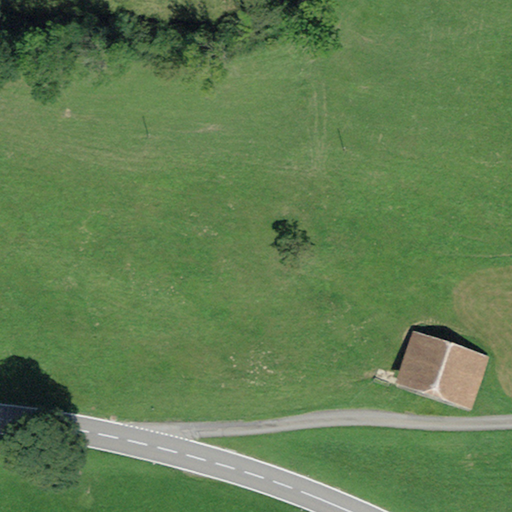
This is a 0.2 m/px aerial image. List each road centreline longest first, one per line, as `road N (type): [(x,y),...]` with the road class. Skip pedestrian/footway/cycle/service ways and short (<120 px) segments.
road 1 (primary): [(350,511),(195,457),(0,418)]
road 2 (track): [(511,421),(335,418),(186,431),(156,447)]
